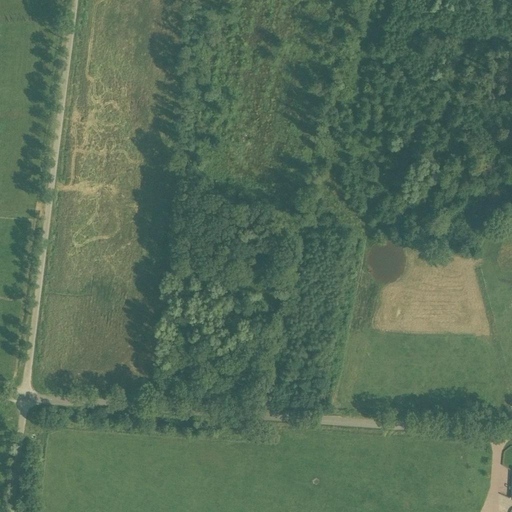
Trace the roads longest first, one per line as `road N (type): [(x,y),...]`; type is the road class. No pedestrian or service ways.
road 1 (unclassified): [(511,435),(20,396)]
road 2 (unclassified): [(20,396),(73,0)]
